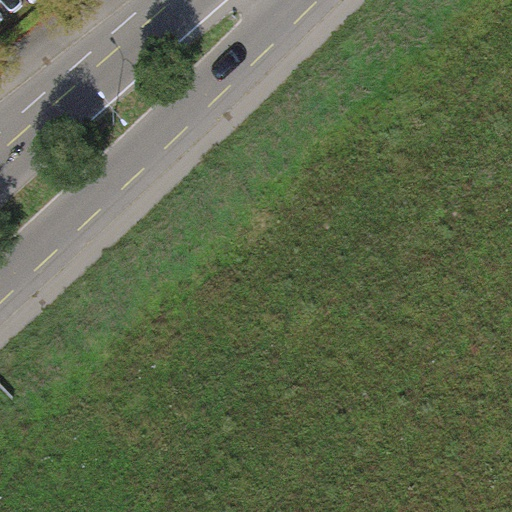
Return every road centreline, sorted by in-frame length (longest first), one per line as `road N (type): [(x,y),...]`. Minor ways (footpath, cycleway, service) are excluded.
road 1 (primary): [(0,284),(295,0)]
road 2 (primary): [(199,0),(0,176)]
